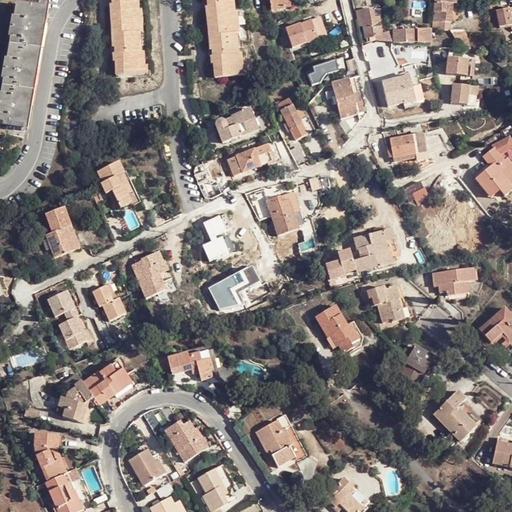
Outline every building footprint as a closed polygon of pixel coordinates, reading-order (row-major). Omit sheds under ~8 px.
[(112,0),(113,4),(110,4),(112,17),(115,17),(116,25),(116,33),(112,33),(113,47),(115,47),(115,53),(113,52),(114,62),(116,62),(116,67),(119,67),(119,75),(149,74),(149,60),(146,61),(146,51),(143,51),(143,39),(145,39),(143,5),(141,5),(140,0),(112,0)] [(206,7),(207,20),(211,19),(211,23),(240,22),(239,11),(237,11),(236,0),(205,0),(206,0),(207,0),(208,7),(206,7)] [(290,0),(269,0),(271,10),(292,7),(290,0)] [(435,0),(434,21),(433,21),(433,30),(449,33),(450,24),(452,24),(453,5),(453,0),(435,0)] [(46,7),(17,1),(0,99),(0,122),(24,128),(46,7)] [(511,23),(506,8),(498,10),(501,26),(511,25),(511,23)] [(374,43),(390,46),(390,41),(389,35),(382,37),(380,20),(372,20),(370,11),(358,12),(356,13),(357,27),(363,28),(364,43),(371,42),(374,43)] [(311,17),(285,26),(293,48),(318,40),(311,17)] [(214,51),(213,52),(213,55),(211,56),(212,65),(214,65),(214,68),(218,69),(219,78),(248,76),(247,62),(244,62),(243,53),(241,53),(239,39),(242,38),(240,22),(211,23),(211,27),(212,35),(211,35),(214,51)] [(453,37),(461,50),(469,50),(465,29),(458,31),(458,34),(453,37)] [(430,30),(393,30),(393,43),(429,43),(430,30)] [(504,72),(507,68),(507,65),(506,57),(496,49),(489,59),(504,72)] [(467,76),(467,61),(447,59),(446,75),(467,76)] [(416,68),(414,69),(423,105),(425,104),(416,68)] [(415,107),(407,70),(406,69),(398,71),(399,78),(381,82),(388,107),(403,104),(404,109),(415,107)] [(423,105),(414,69),(407,70),(415,107),(423,105)] [(339,120),(346,118),(357,115),(362,113),(359,99),(354,100),(352,95),(357,94),(353,79),(348,80),(348,79),(342,81),(341,78),(343,78),(343,77),(341,76),(338,76),(331,78),(330,75),(323,76),(326,86),(330,85),(332,93),(325,95),(325,100),(331,99),(332,106),(336,105),(339,120)] [(478,87),(453,85),(452,104),(468,105),(469,95),(478,96),(478,87)] [(289,98),(277,104),(295,139),(313,131),(306,116),(304,117),(300,108),(295,111),(289,98)] [(217,126),(223,143),(259,129),(251,107),(232,114),(231,116),(233,119),(226,122),(223,121),(220,120),(218,122),(217,123),(217,126)] [(357,115),(346,118),(350,132),(359,123),(357,115)] [(421,124),(411,126),(412,132),(413,136),(423,135),(421,124)] [(425,145),(423,135),(413,136),(415,147),(425,145)] [(415,147),(413,136),(391,140),(394,159),(415,156),(416,155),(415,147)] [(274,141),(227,161),(235,179),(253,171),(252,168),(256,166),(257,169),(282,159),(274,141)] [(416,155),(415,156),(417,163),(428,160),(425,145),(415,147),(416,155)] [(122,161),(99,171),(105,183),(103,183),(108,193),(114,190),(121,208),(134,203),(134,205),(141,201),(128,172),(127,173),(122,161)] [(494,166),(480,176),(489,187),(494,184),(499,191),(507,186),(509,188),(511,185),(511,182),(508,178),(506,180),(494,166)] [(328,176),(316,178),(320,195),(332,192),(328,176)] [(489,187),(480,176),(476,180),(484,191),(486,189),(489,187)] [(409,199),(426,191),(422,183),(405,191),(409,199)] [(489,187),(495,194),(499,191),(494,184),(489,187)] [(493,196),(495,194),(489,187),(486,189),(493,196)] [(419,206),(427,195),(426,191),(409,199),(406,201),(408,205),(415,202),(419,206)] [(293,192),(268,201),(279,235),(298,229),(294,214),(300,213),(293,192)] [(69,228),(74,226),(67,208),(48,214),(54,232),(50,234),(58,258),(82,249),(77,234),(71,235),(69,228)] [(77,234),(74,226),(69,228),(71,235),(77,234)] [(391,228),(354,238),(357,249),(359,248),(361,257),(353,260),(357,271),(377,264),(378,267),(394,262),(391,252),(389,252),(385,241),(394,238),(391,228)] [(137,265),(134,266),(149,299),(169,291),(161,275),(171,270),(168,261),(165,262),(161,254),(146,261),(144,259),(136,262),(137,265)] [(480,269),(440,275),(441,288),(446,288),(446,295),(454,294),(455,297),(475,294),(475,285),(482,284),(480,269)] [(396,323),(405,321),(402,312),(405,310),(403,301),(409,299),(405,285),(388,288),(388,287),(372,290),(373,299),(377,298),(378,304),(380,304),(385,324),(396,322),(396,323)] [(112,296),(108,287),(94,293),(101,308),(104,307),(111,322),(129,314),(123,300),(119,301),(116,294),(112,296)] [(71,291),(51,300),(58,317),(67,313),(71,322),(86,316),(82,307),(78,308),(71,291)] [(345,316),(349,313),(344,304),(340,307),(345,316)] [(332,339),(334,338),(337,336),(343,346),(348,354),(358,349),(356,345),(362,342),(364,340),(349,313),(345,316),(340,307),(319,319),(332,339)] [(494,343),(501,336),(505,332),(511,339),(511,314),(506,308),(482,331),(494,343)] [(71,322),(61,325),(72,349),(94,340),(90,330),(87,332),(81,318),(71,322)] [(108,323),(100,327),(105,340),(113,336),(108,323)] [(511,339),(505,332),(501,336),(508,344),(511,340),(511,339)] [(337,336),(334,338),(341,348),(343,346),(337,336)] [(400,373),(419,386),(426,376),(424,374),(436,358),(418,346),(400,373)] [(187,352),(166,358),(171,377),(181,374),(180,370),(190,368),(191,372),(192,377),(198,376),(200,382),(211,380),(210,374),(212,373),(208,359),(214,358),(212,349),(188,356),(187,352)] [(210,374),(211,380),(219,378),(214,358),(208,359),(212,373),(210,374)] [(426,376),(419,386),(422,387),(440,361),(436,358),(424,374),(426,376)] [(94,399),(100,408),(116,396),(113,392),(130,379),(118,364),(102,375),(100,372),(84,383),(94,399)] [(84,383),(80,376),(64,386),(69,393),(84,383)] [(113,392),(116,396),(117,397),(134,385),(130,379),(113,392)] [(89,403),(94,399),(84,383),(69,393),(67,399),(63,398),(60,407),(67,409),(64,418),(80,423),(84,406),(89,403)] [(449,417),(444,422),(463,442),(483,422),(475,414),(470,419),(459,408),(465,403),(467,400),(459,392),(441,410),(449,417)] [(84,406),(80,423),(83,424),(89,403),(84,406)] [(475,414),(465,403),(459,408),(470,419),(475,414)] [(437,414),(444,422),(449,417),(441,410),(437,414)] [(295,446),(286,430),(284,431),(279,422),(258,433),(268,453),(271,451),(276,460),(280,467),(296,459),(298,462),(309,457),(301,442),(295,446)] [(167,431),(177,449),(182,446),(185,452),(181,455),(187,465),(211,449),(199,429),(196,431),(191,423),(184,427),(182,423),(167,431)] [(293,427),(286,430),(295,446),(301,442),(293,427)] [(48,483),(65,476),(53,448),(59,450),(59,449),(60,436),(36,433),(36,447),(36,452),(37,456),(48,483)] [(511,439),(500,437),(499,442),(508,444),(507,446),(511,446),(511,439)] [(508,444),(499,442),(495,463),(511,466),(511,446),(507,446),(508,444)] [(182,446),(177,449),(174,451),(178,457),(181,455),(185,452),(182,446)] [(53,448),(65,476),(69,474),(70,474),(59,450),(53,448)] [(148,451),(130,462),(144,488),(166,476),(159,463),(155,465),(148,451)] [(176,469),(181,478),(185,476),(179,467),(176,469)] [(216,511),(228,507),(225,499),(222,494),(226,492),(235,488),(226,468),(199,481),(208,497),(204,499),(210,511),(216,511)] [(69,474),(65,476),(79,511),(82,511),(85,511),(69,474)] [(48,483),(47,483),(58,511),(79,511),(65,476),(48,483)] [(362,511),(372,500),(345,479),(336,492),(334,490),(327,499),(343,511),(347,508),(352,511),(362,511)] [(169,486),(159,491),(162,496),(172,491),(169,486)] [(149,509),(151,511),(178,511),(176,506),(171,497),(149,509)] [(176,506),(178,511),(186,511),(182,503),(176,506)]
